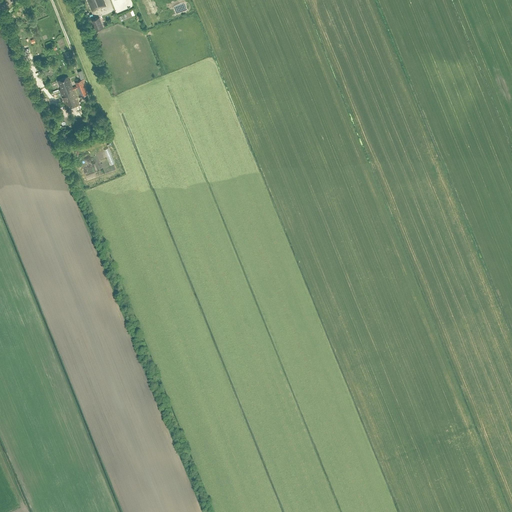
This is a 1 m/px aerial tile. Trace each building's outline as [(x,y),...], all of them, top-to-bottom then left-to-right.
[(87,0),(92,11),(105,5),(103,0),(87,0)] [(89,21),(94,31),(103,27),(98,17),(89,21)] [(58,80),(61,88),(62,88),(67,86),(68,89),(72,87),(69,79),(69,80),(67,76),(58,80)] [(75,82),(80,97),(87,94),(81,79),(75,82)] [(67,109),(79,104),(72,87),(68,89),(67,86),(62,88),(61,88),(59,89),(67,109)] [(41,105),(43,111),(49,109),(47,103),(46,103),(45,103),(41,105)]
